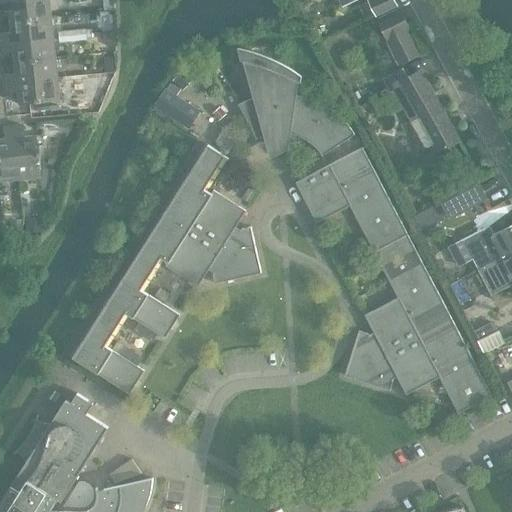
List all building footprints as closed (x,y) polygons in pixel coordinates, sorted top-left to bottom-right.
[(47,0),(22,0),(0,2),(0,12),(8,11),(9,22),(49,18),(47,0)] [(393,0),(368,0),(376,16),(397,6),(393,0)] [(376,20),(387,42),(399,65),(421,54),(409,31),(399,9),(376,20)] [(49,18),(9,22),(10,33),(0,33),(0,44),(51,39),(49,18)] [(70,32),(72,41),(84,39),(83,31),(70,32)] [(72,41),(70,32),(58,34),(59,42),(72,41)] [(14,63),(53,58),(51,39),(0,44),(0,53),(13,52),(14,63)] [(259,93),(241,103),(271,157),(294,145),(297,136),(319,142),(324,153),(358,134),(343,108),(298,95),(306,66),(242,48),(240,59),(259,93)] [(364,64),(357,50),(344,57),(351,70),(364,64)] [(53,58),(14,63),(15,74),(2,75),(3,84),(55,79),(53,58)] [(390,93),(394,90),(412,121),(420,116),(435,142),(440,151),(460,140),(422,73),(419,74),(418,73),(408,78),(402,68),(382,79),(390,93)] [(75,73),(76,81),(89,80),(88,72),(75,73)] [(76,81),(75,73),(62,75),(63,82),(76,81)] [(55,79),(3,84),(4,94),(17,92),(18,104),(58,100),(55,79)] [(166,88),(154,107),(166,114),(189,129),(201,111),(178,96),(181,90),(170,82),(166,88)] [(12,126),(18,179),(39,176),(35,136),(22,138),(21,125),(12,126)] [(0,140),(0,180),(18,179),(12,126),(2,127),(3,140),(0,140)] [(459,411),(491,396),(370,144),(301,176),(300,182),(318,220),(350,205),(356,206),(399,296),(367,312),(377,333),(359,329),(348,376),(394,387),(398,369),(408,392),(442,376),(459,411)] [(165,212),(261,273),(251,227),(242,229),(238,235),(233,232),(246,211),(214,190),(211,194),(204,189),(226,156),(208,145),(165,212)] [(486,198),(478,183),(442,203),(449,217),(486,198)] [(418,214),(425,227),(446,215),(439,202),(418,214)] [(261,273),(165,212),(132,264),(150,275),(161,257),(168,262),(166,265),(198,286),(212,265),(217,268),(213,274),(215,283),(261,273)] [(42,218),(25,220),(26,233),(44,231),(42,218)] [(20,220),(10,221),(11,232),(21,231),(20,220)] [(486,265),(495,260),(502,256),(503,258),(511,253),(511,226),(492,237),(487,227),(463,240),(479,270),(486,266),(486,265)] [(486,266),(479,270),(492,295),(511,284),(511,253),(503,258),(502,256),(495,260),(486,265),(486,266)] [(98,318),(116,329),(126,313),(142,323),(137,330),(152,339),(156,332),(165,338),(180,315),(141,290),(150,275),(132,264),(98,318)] [(116,329),(98,318),(73,357),(130,394),(145,370),(136,365),(140,358),(125,349),(121,355),(105,345),(116,329)] [(494,321),(474,331),(485,352),(505,342),(494,321)] [(84,511),(83,511),(73,511),(55,511),(109,427),(87,413),(93,403),(78,393),(71,403),(66,400),(50,424),(36,420),(30,433),(26,440),(21,446),(17,450),(27,462),(0,503),(0,511),(142,511),(145,509),(147,503),(150,497),(151,491),(152,484),(153,478),(97,491),(97,492),(98,495),(97,498),(97,499),(97,501),(96,502),(95,505),(94,506),(92,508),(89,510),(88,511),(87,511),(84,511)] [(94,405),(91,412),(110,421),(114,414),(94,405)] [(110,474),(116,482),(142,473),(131,459),(110,474)]
